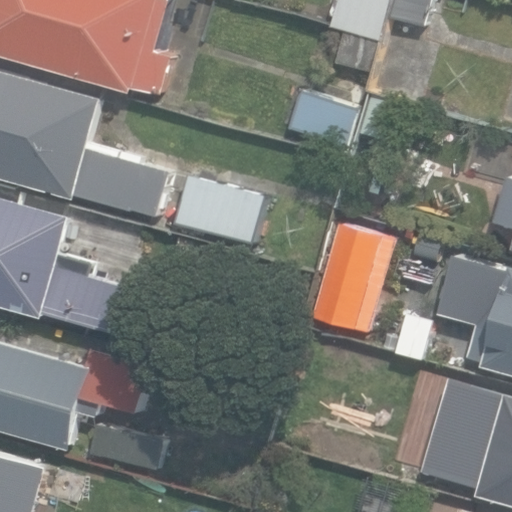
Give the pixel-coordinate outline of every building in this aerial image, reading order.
[(0,0),(0,49),(138,88),(140,83),(168,92),(179,51),(162,45),(175,0),(0,0)] [(342,0),(336,22),(386,36),(395,0),(342,0)] [(435,0),(398,0),(396,13),(430,22),(435,0)] [(374,68),(382,39),(350,30),(341,59),(374,68)] [(98,137),(110,92),(0,62),(0,173),(80,194),(81,189),(164,211),(176,166),(149,159),(151,152),(98,137)] [(353,141),(365,105),(307,86),(296,124),(353,141)] [(409,97),(375,86),(360,135),(394,145),(409,97)] [(275,192),(194,172),(182,221),(262,241),(275,192)] [(511,174),(500,217),(511,220),(511,174)] [(0,301),(47,315),(50,309),(121,328),(134,281),(95,271),(98,260),(67,252),(79,209),(0,187),(0,301)] [(403,234),(347,217),(317,313),(375,330),(403,234)] [(489,361),(511,367),(511,264),(463,250),(451,293),(488,304),(474,352),(490,356),(489,361)] [(0,425),(75,447),(84,416),(102,421),(109,399),(146,410),(159,362),(98,344),(94,361),(0,334),(0,425)] [(486,484),(484,490),(511,497),(511,389),(511,395),(485,387),(484,390),(466,385),(463,394),(458,393),(451,417),(461,419),(458,429),(448,426),(435,470),(486,484)] [(0,511),(36,511),(49,467),(29,461),(31,455),(0,446),(0,511)] [(504,511),(468,502),(465,511),(427,511),(400,504),(398,511),(504,511)]
